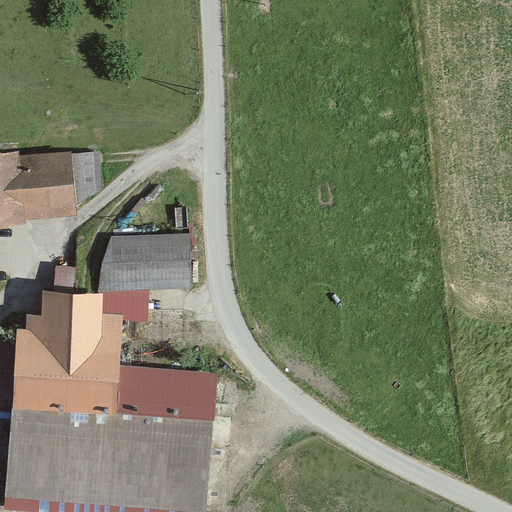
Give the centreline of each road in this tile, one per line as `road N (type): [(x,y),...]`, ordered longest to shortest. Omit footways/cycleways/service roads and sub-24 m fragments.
road 1 (unclassified): [(210,0),(215,228),(234,327),(287,395),(329,426),(496,511)]
road 2 (unknown): [(13,276),(57,251),(158,160),(183,151),(214,157)]
